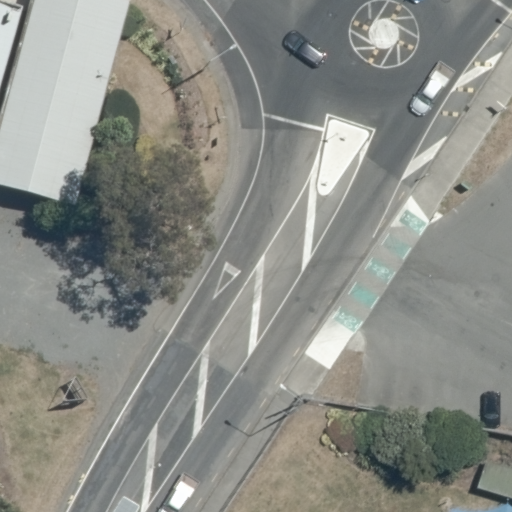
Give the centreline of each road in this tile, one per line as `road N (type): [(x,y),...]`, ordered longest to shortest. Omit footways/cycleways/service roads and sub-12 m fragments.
road 1 (trunk): [(140,511),(334,193),(366,92)]
road 2 (trunk): [(432,0),(442,25),(434,64),(409,85),(366,92)]
